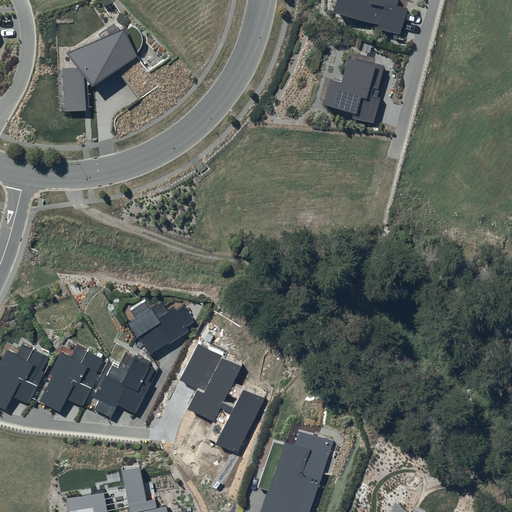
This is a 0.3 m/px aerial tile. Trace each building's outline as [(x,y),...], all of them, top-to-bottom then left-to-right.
[(336,0),(332,13),(378,25),(377,29),(400,35),(408,9),(398,6),(399,0),(336,0)] [(77,67),(63,68),(65,112),(90,111),(87,81),(91,88),(137,56),(124,30),(66,53),(77,67)] [(384,67),(348,57),(341,81),(329,78),(322,105),(353,114),(353,117),(374,123),(380,98),(376,97),(384,67)] [(26,137),(33,142),(44,124),(37,120),(26,137)] [(29,271),(19,268),(12,298),(22,301),(29,271)] [(135,318),(128,323),(149,354),(167,342),(169,344),(189,331),(186,327),(195,321),(184,304),(175,310),(173,307),(168,310),(162,301),(150,309),(145,301),(131,311),(135,318)] [(48,356),(22,343),(17,354),(6,349),(0,360),(0,406),(5,410),(12,396),(29,404),(44,373),(40,371),(48,356)] [(198,343),(179,380),(198,389),(188,409),(213,422),(220,408),(231,413),(216,444),(237,454),(265,397),(243,386),(233,407),(223,402),(241,365),(198,343)] [(102,358),(77,345),(71,357),(60,352),(49,374),(53,376),(40,402),(60,412),(67,399),(83,407),(99,376),(95,374),(102,358)] [(127,372),(113,365),(107,376),(105,375),(94,397),(99,399),(94,410),(111,418),(118,405),(135,414),(150,383),(148,382),(154,369),(134,359),(127,372)] [(284,443),(261,511),(309,511),(332,442),(299,431),(294,446),(284,443)] [(140,465),(122,469),(130,511),(107,511),(104,493),(68,500),(70,511),(169,511),(168,506),(156,508),(154,499),(147,500),(140,465)] [(406,511),(396,502),(391,511),(406,511)]
